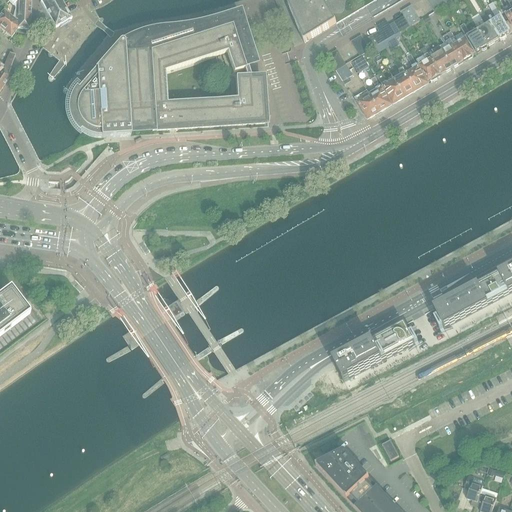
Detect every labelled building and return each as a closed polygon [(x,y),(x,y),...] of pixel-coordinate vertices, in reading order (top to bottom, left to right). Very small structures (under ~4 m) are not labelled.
[(17,0),(13,5),(15,8),(13,17),(18,20),(18,29),(29,29),(31,7),(30,0),(17,0)] [(55,28),(72,19),(61,0),(44,0),(40,2),(55,28)] [(274,0),(286,28),(296,24),(304,44),(336,25),(336,24),(367,6),(373,17),(402,0),(274,0)] [(442,1),(431,8),(432,8),(434,12),(434,13),(445,6),(442,1)] [(495,18),(488,22),(499,40),(500,40),(502,40),(505,38),(506,37),(507,36),(506,35),(510,33),(493,3),(488,6),(495,18)] [(411,6),(401,12),(404,17),(414,11),(412,7),(411,6)] [(4,9),(0,13),(0,28),(11,38),(18,29),(18,20),(13,17),(4,9)] [(414,11),(404,17),(407,22),(417,16),(414,11)] [(485,24),(477,29),(488,47),(499,40),(488,22),(483,13),(479,15),(485,24)] [(417,16),(407,22),(410,27),(420,21),(417,16)] [(399,20),(405,30),(410,27),(407,22),(404,17),(403,17),(404,17),(400,20),(399,20)] [(394,22),(394,23),(400,33),(405,30),(399,20),(395,23),(394,22)] [(377,27),(379,31),(385,42),(395,36),(389,26),(386,21),(376,27),(376,28),(377,27)] [(119,42),(77,90),(75,93),(73,97),(71,101),(70,105),(70,109),(70,113),(71,117),(73,121),(75,125),(78,128),(81,131),(84,134),(88,136),(92,137),(96,138),(100,138),(103,138),(130,136),(130,131),(152,129),(152,131),(264,124),(261,76),(247,77),(235,78),(237,100),(223,100),(166,104),(164,73),(216,56),(227,53),(233,73),(246,70),(248,69),(233,23),(147,51),(147,52),(133,52),(125,53),(124,44),(124,43),(123,42),(122,41),(121,41),(120,41),(119,42)] [(389,25),(389,26),(395,36),(400,33),(394,23),(390,26),(389,25)] [(488,47),(477,29),(469,33),(464,24),(460,27),(476,53),(480,51),(481,51),(482,51),(484,51),(487,49),(487,47),(488,47)] [(374,34),(374,35),(380,45),(385,42),(379,31),(378,32),(375,35),(374,34)] [(451,32),(447,34),(464,63),(472,58),(474,55),(475,55),(464,37),(457,41),(455,37),(454,38),(451,32)] [(449,46),(441,50),(453,70),(458,66),(458,63),(462,61),(463,63),(464,63),(447,34),(443,37),(449,46)] [(369,37),(369,38),(375,48),(380,45),(374,35),(370,38),(369,37)] [(353,46),(354,47),(364,41),(367,46),(370,51),(375,48),(369,38),(366,40),(365,39),(364,40),(361,36),(350,42),(351,43),(351,42),(354,46),(353,46)] [(364,41),(354,47),(357,51),(356,52),(357,52),(367,46),(364,41)] [(367,46),(357,52),(357,53),(357,52),(360,56),(359,56),(359,57),(370,51),(367,46)] [(429,46),(424,48),(440,74),(444,72),(447,73),(453,70),(441,50),(439,47),(432,51),(429,46)] [(440,74),(424,48),(421,50),(424,56),(416,61),(429,82),(430,81),(433,81),(442,76),(440,74)] [(327,56),(329,61),(340,55),(339,55),(337,51),(337,50),(327,56)] [(10,53),(3,69),(9,75),(15,55),(10,53)] [(340,55),(329,61),(332,66),(343,60),(342,60),(340,56),(340,55)] [(413,68),(405,72),(417,91),(424,87),(423,86),(427,83),(411,55),(407,58),(413,68)] [(362,59),(351,65),(358,76),(368,69),(362,59)] [(343,60),(332,66),(336,71),(346,65),(345,65),(343,61),(343,60)] [(400,75),(394,79),(405,98),(413,94),(412,93),(415,91),(416,91),(417,91),(405,72),(398,60),(394,62),(400,71),(399,72),(400,75)] [(336,72),(339,76),(339,77),(350,71),(346,65),(336,72)] [(3,69),(0,71),(0,91),(11,76),(9,75),(3,69)] [(350,71),(339,77),(339,78),(340,77),(342,81),(342,82),(353,76),(350,71)] [(405,98),(394,79),(386,83),(380,74),(377,77),(393,104),(398,101),(398,102),(405,98)] [(380,87),(369,94),(380,113),(388,108),(387,107),(391,105),(391,106),(392,106),(380,87)] [(358,95),(353,88),(350,90),(354,97),(358,95)] [(380,113),(369,94),(356,101),(366,118),(370,119),(376,115),(375,114),(379,112),(379,113),(380,113)] [(511,268),(433,310),(444,330),(511,293),(511,268)] [(195,300),(198,305),(218,289),(218,288),(218,287),(217,286),(216,286),(215,286),(195,300)] [(0,337),(28,316),(9,291),(0,297),(0,337)] [(45,299),(47,294),(40,291),(38,296),(45,299)] [(177,300),(186,313),(198,305),(189,292),(177,300)] [(185,314),(176,301),(122,337),(131,350),(185,314)] [(360,348),(334,365),(343,383),(415,345),(404,325),(360,348)] [(240,328),(219,340),(221,344),(242,332),(242,331),(243,331),(243,330),(243,329),(242,329),(242,328),(241,328),(240,328)] [(218,340),(208,347),(211,351),(221,345),(218,340)] [(108,362),(130,350),(127,346),(106,358),(105,359),(105,360),(106,360),(106,361),(107,361),(107,362),(108,362)] [(211,352),(208,347),(162,378),(165,382),(211,352)] [(164,383),(161,378),(142,394),(142,395),(142,396),(142,397),(143,397),(144,397),(145,397),(164,383)] [(382,445),(390,461),(399,457),(390,441),(382,445)] [(399,511),(344,452),(316,467),(357,511),(399,511)] [(470,506),(476,507),(480,495),(483,487),(472,483),(474,478),(468,477),(464,489),(469,491),(466,500),(472,501),(470,506)] [(480,495),(476,507),(481,509),(480,511),(491,511),(493,508),(494,508),(496,500),(485,496),(485,497),(480,495)]
